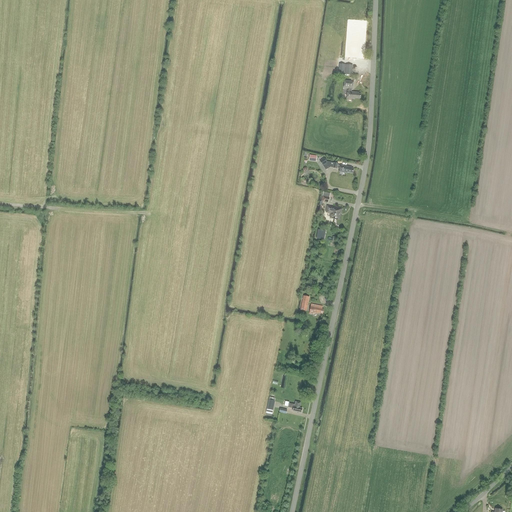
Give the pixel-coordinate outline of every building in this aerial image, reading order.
[(352,74),(352,65),(339,64),(338,74),(352,74)] [(353,89),(354,81),(345,80),(344,88),(349,88),(348,91),(347,91),(347,99),(355,99),(355,98),(360,99),(360,94),(359,94),(359,93),(351,92),(352,89),(353,89)] [(339,163),(335,162),(326,160),(324,158),(319,161),(326,170),(331,167),(338,168),(338,167),(341,168),(340,172),(348,174),(348,173),(353,174),(355,169),(353,169),(353,167),(342,165),(339,165),(339,163)] [(341,213),(341,212),(342,209),(328,206),(326,212),(331,213),(330,217),(339,219),(340,215),(339,215),(340,213),(341,213)] [(324,240),(325,231),(318,230),(316,238),(324,240)] [(306,316),(309,302),(302,301),(300,315),(306,316)] [(323,314),(324,310),(322,309),(322,307),(311,304),(309,314),(313,315),(314,314),(317,314),(317,313),(323,314)] [(273,410),(275,401),(274,401),(269,400),(267,409),(273,410)] [(300,403),(295,402),(295,405),(289,403),(288,407),(293,408),(293,412),(301,413),(302,409),(299,408),(300,406),(300,403)]
